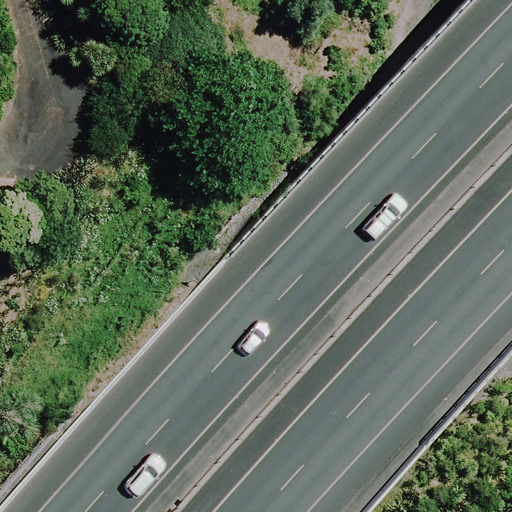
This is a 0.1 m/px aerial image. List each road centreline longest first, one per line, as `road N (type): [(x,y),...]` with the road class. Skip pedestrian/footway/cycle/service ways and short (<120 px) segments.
road 1 (motorway): [(108,511),(511,40)]
road 2 (track): [(511,298),(383,139),(385,38),(407,0)]
road 3 (motorway): [(511,263),(290,511)]
